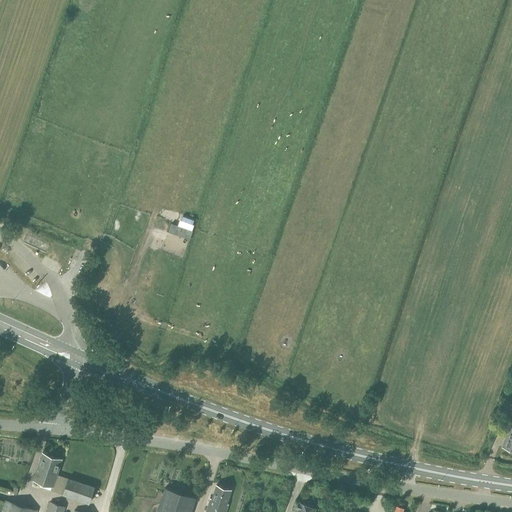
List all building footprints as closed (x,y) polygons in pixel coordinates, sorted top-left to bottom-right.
[(177,222),(173,234),(190,238),(193,227),(177,222)] [(511,418),(502,447),(511,450),(511,418)] [(34,480),(53,487),(52,490),(89,504),(95,487),(57,474),(62,459),(43,453),(34,480)] [(205,511),(226,511),(229,504),(227,503),(232,489),(217,484),(212,498),(210,498),(205,511)] [(165,487),(157,511),(191,511),(196,497),(165,487)] [(37,511),(38,510),(5,499),(1,511),(37,511)] [(50,501),(46,511),(64,511),(66,507),(50,501)] [(297,511),(315,511),(317,508),(301,502),(301,503),(296,501),(294,508),(298,509),(297,511)]
